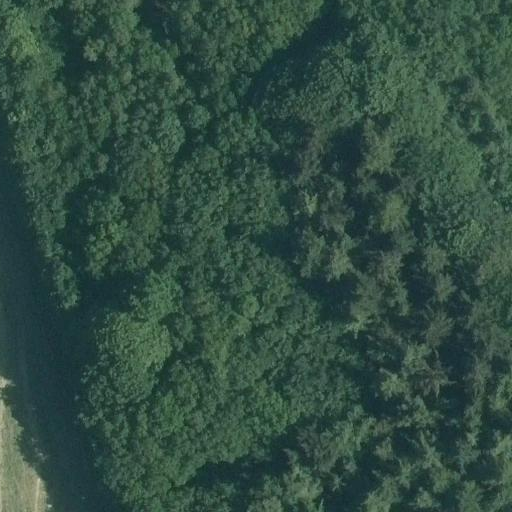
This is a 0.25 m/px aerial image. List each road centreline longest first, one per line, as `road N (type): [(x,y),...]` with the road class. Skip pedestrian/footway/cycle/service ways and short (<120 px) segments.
road 1 (track): [(380,0),(383,28),(372,49),(98,212)]
road 2 (track): [(511,270),(384,75)]
